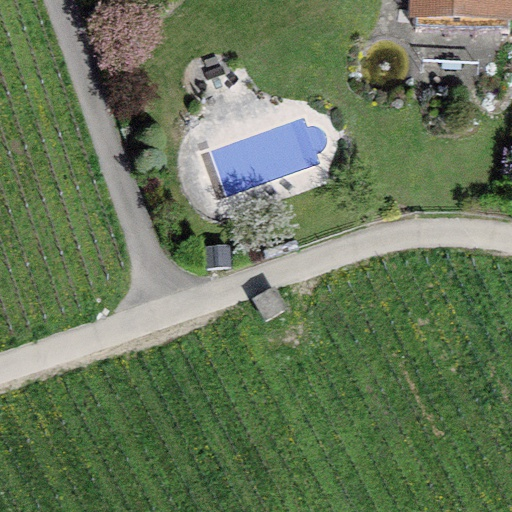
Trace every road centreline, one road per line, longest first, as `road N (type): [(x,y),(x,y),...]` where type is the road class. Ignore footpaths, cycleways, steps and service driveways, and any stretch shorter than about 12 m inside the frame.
road 1 (residential): [(53,0),(161,313),(422,241),(511,249)]
road 2 (track): [(0,369),(161,313)]
